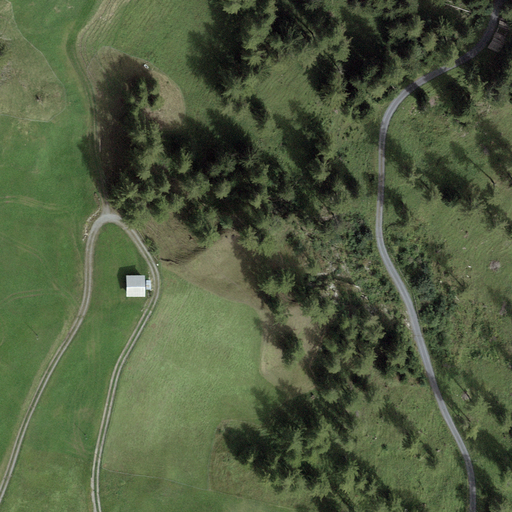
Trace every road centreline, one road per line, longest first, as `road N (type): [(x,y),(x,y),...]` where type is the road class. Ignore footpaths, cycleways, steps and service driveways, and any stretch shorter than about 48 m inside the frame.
road 1 (track): [(0,493),(25,421),(79,319),(95,228),(113,217),(146,254),(156,290),(114,378),(95,466),(97,511)]
road 2 (track): [(503,0),(484,47),(408,90),(385,115),(379,242),(474,478),(474,511)]
road 3 (track): [(113,217),(90,97),(70,45),(81,19)]
